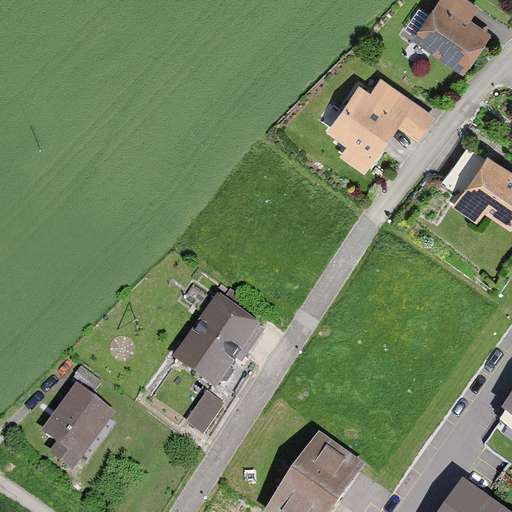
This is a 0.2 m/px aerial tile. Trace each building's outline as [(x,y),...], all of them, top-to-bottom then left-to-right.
[(469,0),(435,0),(410,36),(459,71),(486,33),(467,19),(477,5),(469,0)] [(433,115),(378,77),(370,90),(355,80),(322,127),(344,142),(336,154),(363,172),(396,125),(416,140),(433,115)] [(487,211),(509,227),(511,222),(511,168),(486,149),(447,202),(477,224),(487,211)] [(257,325),(212,295),(168,360),(214,390),(257,325)] [(46,453),(72,472),(111,417),(70,388),(38,432),(54,444),(46,453)] [(223,408),(204,395),(185,424),(203,437),(223,408)] [(511,404),(502,419),(511,425),(511,404)] [(331,511),(361,469),(312,436),(260,511),(331,511)] [(497,511),(463,489),(446,511),(497,511)]
